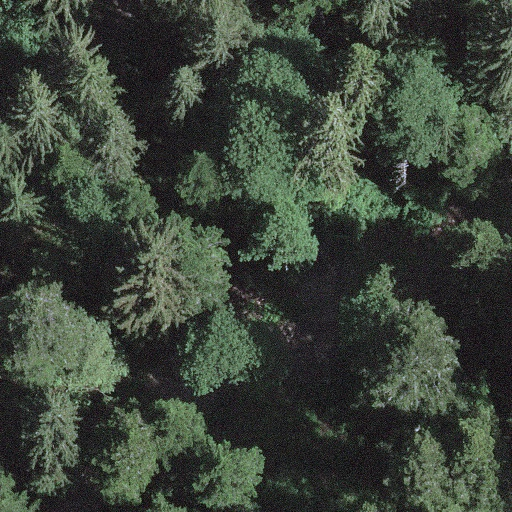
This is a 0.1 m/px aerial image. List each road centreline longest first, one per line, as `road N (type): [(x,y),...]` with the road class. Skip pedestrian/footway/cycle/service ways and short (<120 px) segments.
road 1 (track): [(511,240),(268,343),(83,511)]
road 2 (unclassified): [(162,0),(0,125)]
